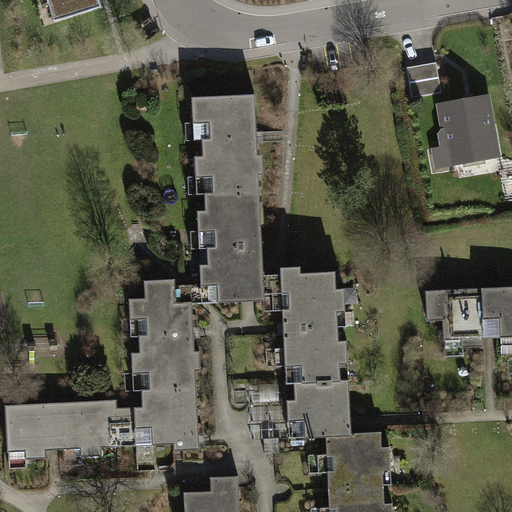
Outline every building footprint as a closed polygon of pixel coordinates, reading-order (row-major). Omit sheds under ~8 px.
[(47,0),(55,21),(101,6),(98,0),(47,0)] [(437,63),(407,68),(413,97),(442,92),(437,63)] [(204,178),(205,195),(259,191),(257,137),(255,95),(192,98),(193,123),(193,124),(201,124),(202,140),(203,156),(195,157),(196,177),(196,178),(204,178)] [(486,99),(442,107),(445,128),(441,133),(443,141),(448,145),(449,146),(451,162),(462,160),(485,156),(496,154),(486,99)] [(193,124),(193,123),(186,123),(186,141),(202,140),(201,124),(193,124)] [(451,162),(449,146),(433,149),(436,168),(452,166),(451,162)] [(485,156),(462,160),(464,168),(486,164),(485,156)] [(196,178),(196,177),(188,177),(189,195),(205,195),(204,178),(196,178)] [(265,301),(265,295),(264,275),(263,261),(259,191),(205,195),(206,210),(197,211),(199,231),(199,232),(206,232),(208,265),(200,265),(201,284),(202,297),(208,303),(264,301),(265,301)] [(199,232),(199,231),(190,231),(191,249),(199,249),(200,265),(208,265),(206,232),(199,232)] [(281,274),(264,275),(265,295),(282,294),(283,310),(284,332),(285,348),(286,366),(286,382),(342,380),(340,363),(348,363),(347,340),(339,340),(339,326),(338,312),(346,311),(345,289),(337,288),(336,272),(301,273),(301,267),(281,268),(281,274)] [(141,374),(142,390),(197,387),(196,371),(201,370),(200,351),(195,351),(194,331),(193,304),(192,295),(184,287),(176,288),(175,285),(175,279),(144,281),(145,299),(129,299),(131,320),(139,320),(139,337),(140,353),(132,353),(133,374),(141,374)] [(193,304),(208,303),(202,297),(201,284),(175,285),(176,288),(184,287),(192,295),(193,304)] [(511,286),(499,287),(501,337),(511,336),(511,286)] [(489,338),(501,337),(499,287),(426,291),(427,321),(443,320),(444,340),(461,339),(462,347),(484,346),(484,338),(489,338)] [(265,301),(264,301),(265,311),(283,310),(282,294),(265,295),(265,301)] [(347,326),(346,311),(338,312),(339,326),(347,326)] [(139,320),(131,320),(131,337),(139,337),(139,320)] [(511,336),(501,337),(502,353),(511,352),(511,336)] [(286,366),(285,348),(266,349),(267,366),(286,366)] [(349,380),(348,363),(340,363),(342,380),(349,380)] [(134,391),(142,390),(141,374),(133,374),(134,391)] [(328,473),(329,490),(384,487),(384,485),(383,470),(391,470),(390,447),(382,447),(381,432),(352,433),(349,380),(342,380),(286,382),(287,385),(294,384),(295,400),(287,400),(288,421),(289,421),(305,421),(305,437),(305,438),(327,437),(327,442),(327,455),(328,473)] [(142,407),(116,408),(118,447),(174,444),(174,451),(200,449),(200,446),(197,387),(142,390),(142,407)] [(102,447),(118,447),(116,408),(116,400),(6,405),(8,452),(25,451),(26,459),(27,459),(47,458),(47,450),(54,450),(64,450),(81,449),(81,457),(83,457),(102,456),(102,447)] [(305,421),(289,421),(290,438),(305,437),(305,421)] [(81,449),(64,450),(65,465),(83,465),(83,457),(81,457),(81,449)] [(25,451),(8,452),(9,468),(27,467),(27,459),(26,459),(25,451)] [(328,473),(327,455),(309,455),(310,473),(328,473)] [(392,484),(391,470),(383,470),(384,485),(392,484)] [(240,511),(239,476),(211,478),(211,491),(185,492),(185,511),(240,511)] [(393,511),(393,503),(385,503),(384,487),(329,490),(330,507),(330,511),(393,511)]
